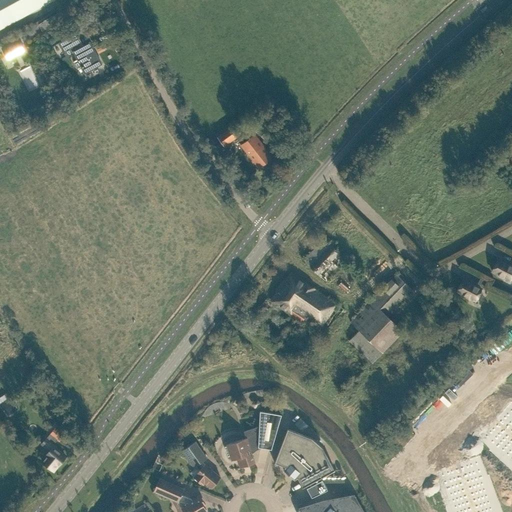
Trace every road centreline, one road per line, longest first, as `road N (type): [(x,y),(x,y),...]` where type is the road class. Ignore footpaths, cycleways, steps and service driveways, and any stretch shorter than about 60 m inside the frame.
road 1 (tertiary): [(53,511),(270,236)]
road 2 (tertiary): [(270,236),(342,145),(498,0)]
road 3 (unclassified): [(270,236),(188,137),(113,0)]
